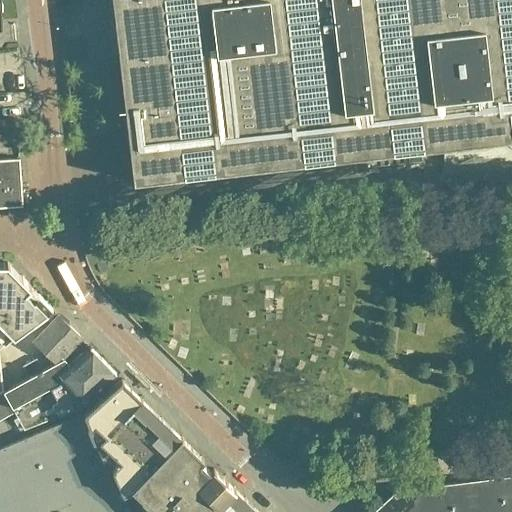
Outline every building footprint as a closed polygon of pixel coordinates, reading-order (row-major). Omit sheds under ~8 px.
[(511,0),(111,0),(132,184),(511,140),(511,0)] [(0,122),(0,208),(22,207),(19,158),(18,158),(17,147),(16,122),(0,122)] [(0,324),(13,337),(52,309),(7,264),(0,263),(0,324)] [(55,365),(61,359),(80,339),(60,320),(55,321),(33,343),(55,365)] [(61,359),(55,365),(41,373),(35,362),(22,369),(28,380),(0,395),(0,421),(14,414),(24,431),(80,406),(114,375),(112,373),(89,347),(68,366),(61,359)] [(257,511),(212,469),(209,472),(200,462),(203,459),(121,381),(82,416),(82,414),(81,415),(81,416),(116,499),(132,491),(153,511),(154,510),(155,511),(257,511)] [(0,450),(0,511),(121,511),(116,499),(81,416),(0,450)] [(511,511),(511,478),(397,492),(374,511),(511,511)]
